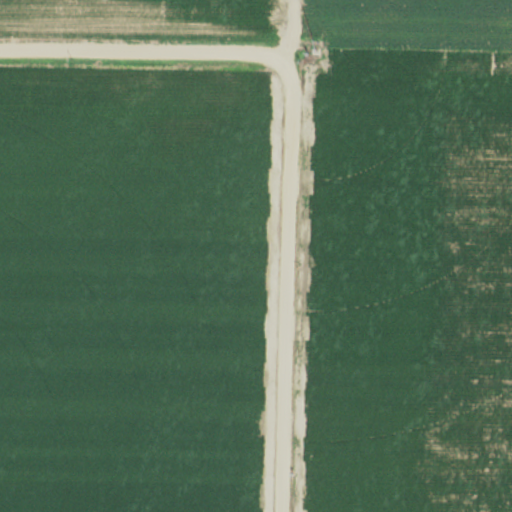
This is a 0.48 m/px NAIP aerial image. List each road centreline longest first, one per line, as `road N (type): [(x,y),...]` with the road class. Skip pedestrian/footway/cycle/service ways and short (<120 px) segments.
road 1 (residential): [(284,511),(297,98),(287,62)]
road 2 (residential): [(287,62),(252,53),(0,52)]
